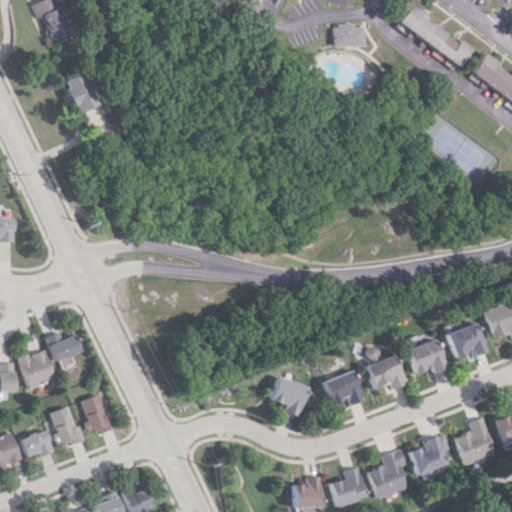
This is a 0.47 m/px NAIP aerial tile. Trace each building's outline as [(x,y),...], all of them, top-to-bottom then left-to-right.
[(36,0),(31,3),(47,41),(70,31),(56,0),(36,0)] [(394,22),(455,65),(468,47),(456,39),(455,40),(406,5),(394,22)] [(327,25),(328,46),(360,45),(360,24),(327,25)] [(511,104),(511,78),(479,55),(467,73),(511,104)] [(61,80),(75,113),(97,103),(83,70),(61,80)] [(0,240),(11,240),(11,217),(0,217),(0,240)] [(489,338),(507,332),(509,341),(511,339),(511,299),(480,309),(489,338)] [(450,357),(469,351),(470,355),(482,351),(474,323),(443,332),(450,357)] [(69,328),(42,337),(49,361),(76,352),(69,328)] [(401,348),(409,372),(425,367),(427,372),(442,368),(432,338),(401,348)] [(14,356),(23,387),(50,379),(40,348),(14,356)] [(384,383),(386,388),(401,383),(389,354),(360,366),(369,389),(384,383)] [(0,390),(10,390),(9,362),(0,362),(0,390)] [(345,404),(359,400),(348,369),(318,380),(326,402),(342,397),(345,404)] [(281,405),(279,411),(294,415),(304,385),(273,376),(265,400),(281,405)] [(108,426),(96,393),(76,400),(89,433),(108,426)] [(511,403),(508,404),(510,413),(493,418),(501,444),(511,440),(511,403)] [(45,412),(55,442),(65,439),(67,444),(78,440),(66,405),(45,412)] [(452,436),(462,463),(492,452),(479,416),(465,421),(468,430),(452,436)] [(50,451),(41,428),(16,438),(22,456),(35,451),(36,456),(50,451)] [(405,451),(413,474),(418,472),(421,481),(434,476),(432,469),(445,464),(440,451),(446,449),(441,433),(420,440),(422,446),(405,451)] [(373,498),(405,488),(398,464),(402,463),(397,449),(377,455),(380,465),(364,470),(373,498)] [(339,470),(341,478),(326,482),(332,506),(362,498),(354,466),(339,470)] [(288,485),(290,510),(301,509),(300,511),(308,511),(318,511),(315,475),(302,477),(302,484),(288,485)] [(125,511),(131,511),(149,506),(142,487),(130,491),(128,483),(116,488),(125,511)] [(119,511),(113,492),(87,500),(90,511),(119,511)]
